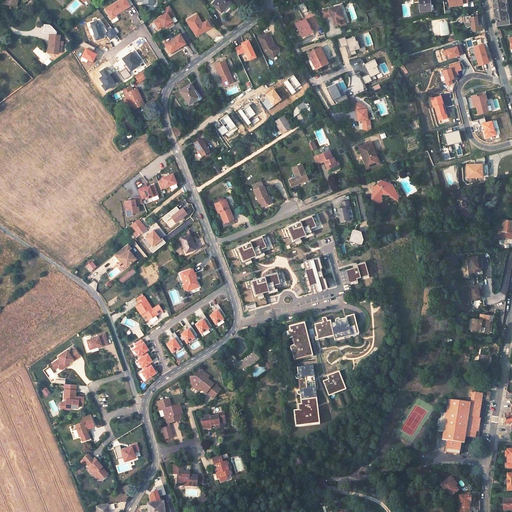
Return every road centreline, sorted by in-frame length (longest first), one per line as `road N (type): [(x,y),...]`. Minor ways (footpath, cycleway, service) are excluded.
road 1 (residential): [(266,0),(168,86),(163,111),(174,145)]
road 2 (residential): [(487,459),(324,476)]
road 3 (residential): [(487,459),(511,311)]
road 4 (residential): [(229,287),(153,335),(168,376)]
road 5 (residential): [(229,287),(237,312),(230,335),(168,376)]
road 6 (residential): [(128,374),(101,301),(67,272)]
